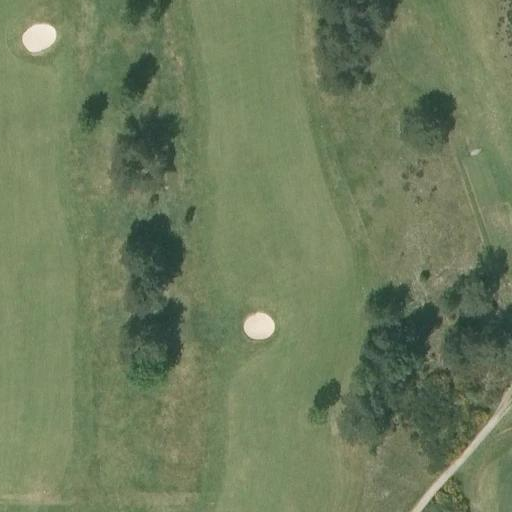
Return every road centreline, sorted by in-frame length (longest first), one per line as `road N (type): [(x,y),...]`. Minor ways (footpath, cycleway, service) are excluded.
road 1 (track): [(511,194),(434,0)]
road 2 (track): [(416,511),(511,400)]
